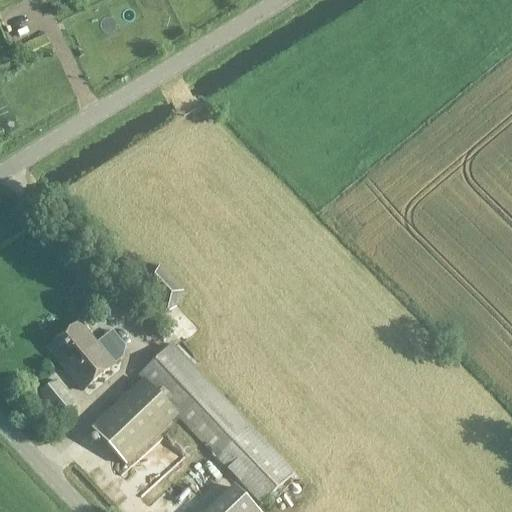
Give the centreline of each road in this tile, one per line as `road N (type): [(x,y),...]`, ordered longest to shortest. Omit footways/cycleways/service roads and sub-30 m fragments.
road 1 (unclassified): [(0,172),(277,0)]
road 2 (unclassified): [(84,511),(0,422)]
